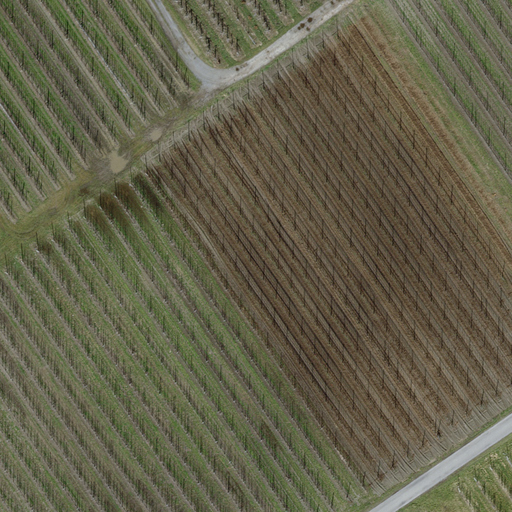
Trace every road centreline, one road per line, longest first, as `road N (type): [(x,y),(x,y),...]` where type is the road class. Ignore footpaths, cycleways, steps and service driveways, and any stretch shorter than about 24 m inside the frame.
road 1 (track): [(338,0),(241,68),(212,71),(191,58),(153,0)]
road 2 (unclassified): [(379,511),(511,421)]
